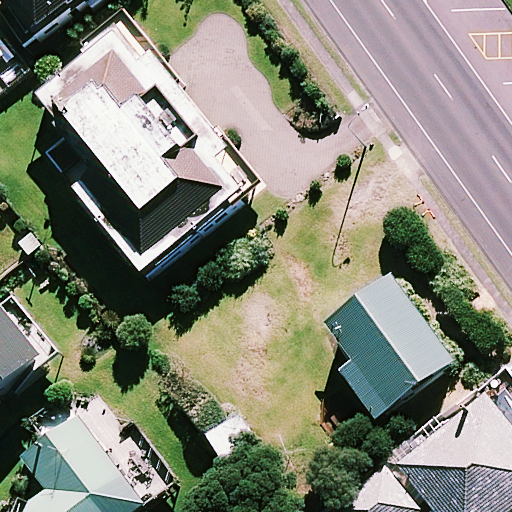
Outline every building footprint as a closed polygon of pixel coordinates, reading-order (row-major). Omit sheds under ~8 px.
[(48,34),(89,3),(96,13),(112,0),(6,0),(12,8),(23,0),(48,34)] [(268,187),(132,22),(94,53),(100,61),(51,102),(74,130),(47,153),(153,282),(268,187)] [(466,363),(406,281),(339,330),(364,365),(351,375),(386,423),(466,363)] [(0,404),(66,353),(22,297),(10,307),(0,294),(0,404)] [(511,511),(511,422),(490,394),(333,511),(427,511),(436,506),(440,511),(511,511)] [(140,425),(132,432),(107,403),(36,464),(62,494),(48,506),(27,500),(23,511),(158,511),(182,492),(175,483),(183,476),(140,425)] [(260,445),(245,419),(214,437),(229,463),(260,445)]
